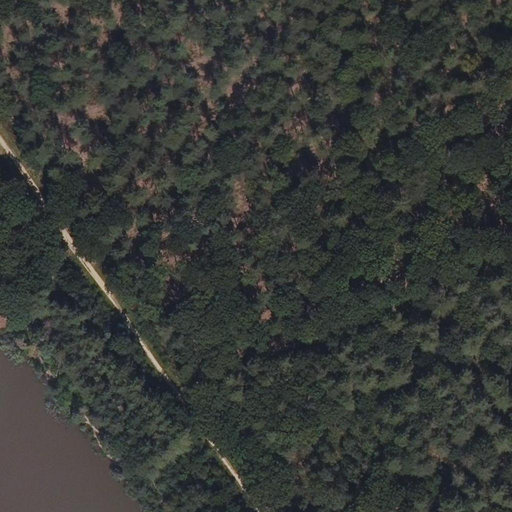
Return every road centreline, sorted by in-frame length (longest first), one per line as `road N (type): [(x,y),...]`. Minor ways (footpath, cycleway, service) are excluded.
road 1 (track): [(0,137),(258,511)]
road 2 (track): [(171,387),(511,254)]
